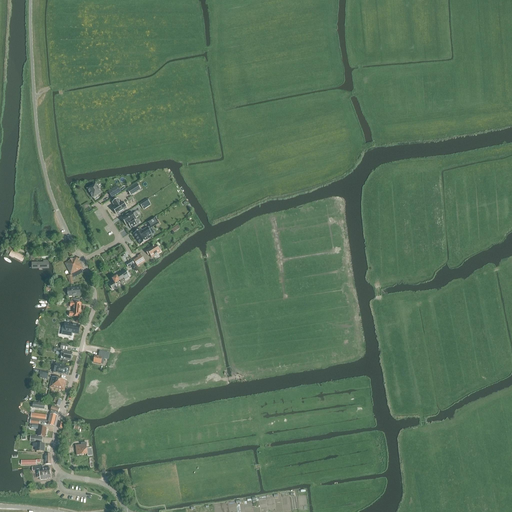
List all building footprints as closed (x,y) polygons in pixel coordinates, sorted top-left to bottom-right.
[(93,198),(102,193),(96,183),(87,189),(93,198)] [(141,189),(137,184),(127,190),(131,195),(141,189)] [(110,193),(112,197),(121,191),(119,187),(118,188),(117,185),(109,190),(111,192),(110,193)] [(113,209),(117,215),(127,208),(123,202),(121,203),(118,199),(112,203),(115,207),(113,209)] [(127,226),(128,225),(131,229),(131,228),(137,225),(135,221),(136,220),(137,220),(136,218),(138,217),(135,212),(133,214),(132,212),(122,219),(126,226),(127,226)] [(134,234),(140,245),(148,240),(146,237),(152,234),(148,228),(142,231),(141,229),(134,234)] [(152,247),(145,251),(148,255),(149,255),(151,258),(152,258),(151,257),(160,252),(161,252),(156,245),(154,247),(154,246),(153,247),(152,248),(152,247)] [(12,257),(22,262),(25,257),(12,251),(11,250),(8,256),(12,258),(12,257)] [(71,275),(83,269),(77,257),(65,263),(71,275)] [(31,269),(48,269),(48,260),(42,260),(42,262),(31,262),(31,269)] [(133,275),(129,268),(120,273),(121,274),(116,278),(117,280),(113,282),(117,288),(121,285),(119,282),(124,279),(128,276),(129,278),(133,275)] [(68,297),(81,295),(80,287),(67,289),(68,294),(67,294),(68,294),(68,297)] [(75,306),(74,313),(70,313),(69,316),(80,317),(81,304),(71,303),(70,306),(75,306)] [(63,327),(62,335),(72,336),(72,333),(79,334),(80,326),(66,323),(66,328),(63,327)] [(72,355),(67,354),(68,351),(62,350),(60,359),(71,361),(72,357),(73,357),(73,355),(72,355)] [(95,356),(94,362),(101,364),(102,360),(104,361),(104,358),(105,358),(108,359),(109,353),(104,352),(100,351),(99,357),(95,356)] [(67,377),(70,368),(55,364),(52,372),(67,377)] [(52,377),(50,384),(50,388),(58,390),(64,391),(67,381),(52,377)] [(51,412),(51,413),(56,414),(57,413),(58,414),(60,408),(52,406),(51,411),(51,412)] [(54,426),(56,417),(57,416),(56,415),(56,414),(51,413),(51,414),(49,419),(46,418),(46,415),(32,413),(30,423),(39,424),(40,421),(48,423),(48,425),(54,426)] [(45,437),(46,428),(39,427),(38,436),(45,437)] [(88,456),(92,456),(91,448),(87,449),(86,442),(81,443),(81,445),(76,446),(77,456),(87,454),(88,456)] [(44,452),(44,444),(33,443),(33,447),(36,447),(36,451),(44,452)] [(40,478),(40,479),(51,478),(50,468),(43,469),(43,466),(32,467),(33,471),(37,471),(37,470),(39,470),(39,474),(37,474),(38,478),(40,478)]
